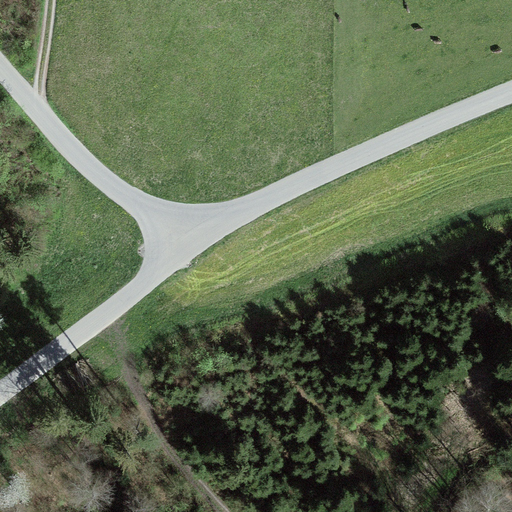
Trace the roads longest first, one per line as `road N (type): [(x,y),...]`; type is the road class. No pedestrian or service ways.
road 1 (unclassified): [(192,241),(294,185),(511,91)]
road 2 (residential): [(192,241),(76,152),(0,64)]
road 3 (unclassified): [(0,392),(192,241)]
